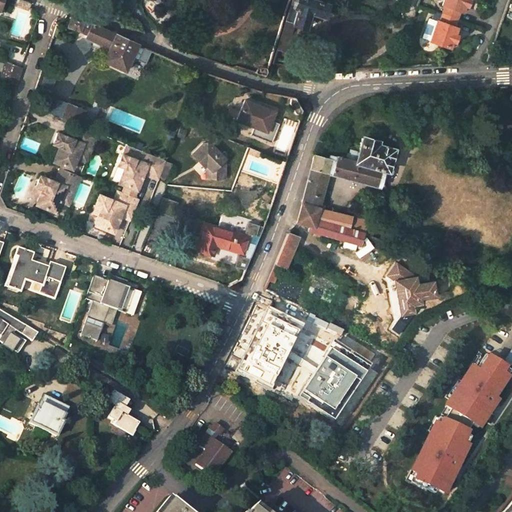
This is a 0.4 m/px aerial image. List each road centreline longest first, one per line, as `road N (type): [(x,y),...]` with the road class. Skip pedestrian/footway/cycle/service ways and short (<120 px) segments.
road 1 (residential): [(50,4),(267,87),(336,93)]
road 2 (residential): [(248,305),(0,218)]
road 3 (residential): [(359,511),(289,455),(277,454),(205,498),(191,497),(147,460)]
road 4 (residential): [(336,93),(316,120),(248,305)]
road 5 (residential): [(248,305),(202,396),(147,460)]
road 6 (residential): [(511,75),(336,93)]
road 7 (residential): [(0,153),(50,4)]
